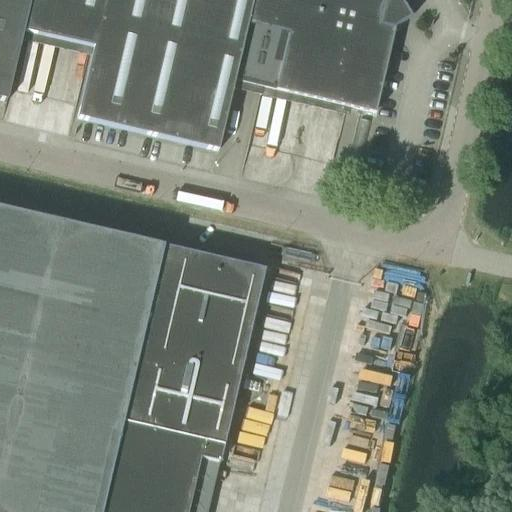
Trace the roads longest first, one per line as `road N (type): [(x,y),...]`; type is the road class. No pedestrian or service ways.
road 1 (unclassified): [(438,249),(0,149)]
road 2 (unclassified): [(438,249),(497,0)]
road 3 (unknown): [(429,0),(397,147)]
